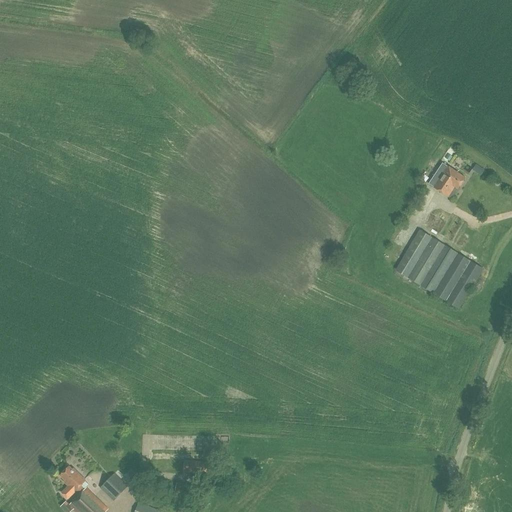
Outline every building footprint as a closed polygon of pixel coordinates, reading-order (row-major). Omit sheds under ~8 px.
[(458,189),(466,178),(448,165),(433,186),(448,197),(449,197),(451,198),(457,189),(458,189)] [(480,166),(476,172),(481,175),(485,170),(480,166)] [(460,308),(483,269),(420,231),(397,270),(460,308)] [(215,475),(216,463),(206,462),(186,460),(184,473),(215,475)] [(69,467),(60,476),(66,481),(64,482),(69,487),(63,493),(69,499),(77,491),(81,494),(85,490),(81,486),(86,481),(75,471),(74,472),(69,467)] [(114,501),(127,487),(114,474),(101,489),(114,501)] [(177,483),(175,492),(194,496),(196,487),(177,483)] [(106,511),(108,510),(86,488),(81,494),(70,505),(66,501),(61,506),(66,511),(71,511),(74,510),(75,511),(106,511)] [(161,510),(167,496),(145,488),(142,495),(140,502),(155,508),(161,510)] [(160,511),(139,503),(135,511),(160,511)]
